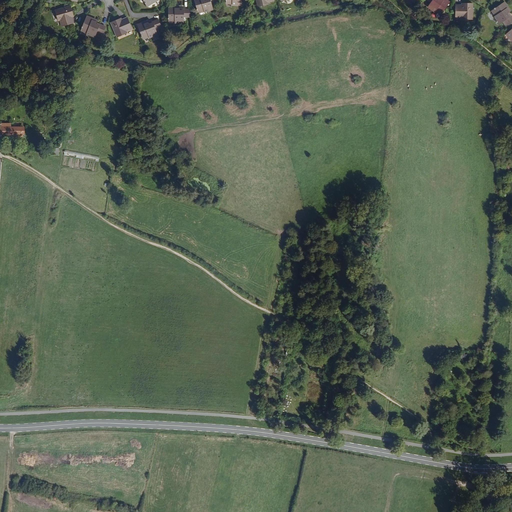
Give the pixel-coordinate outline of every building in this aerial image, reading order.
[(213,10),(212,4),(218,2),(217,0),(194,0),(198,13),(204,11),(205,12),(213,10)] [(442,15),(450,2),(446,0),(428,0),(431,2),(428,7),(435,12),(436,11),(442,15)] [(507,14),(508,13),(511,11),(504,2),(492,10),(496,15),(495,16),(500,24),(505,20),(508,26),(511,22),(511,18),(511,16),(509,17),(507,14)] [(473,20),(473,3),(466,3),(466,5),(462,5),(456,5),(456,17),(462,17),(462,19),(473,20)] [(73,13),(71,6),(56,10),(58,21),(61,20),(62,26),(74,23),(72,17),(71,13),(73,13)] [(190,17),(190,9),(184,9),(184,11),(180,11),(180,9),(180,7),(169,7),(169,22),(175,22),(175,23),(184,23),(184,17),(190,17)] [(103,34),(106,27),(100,24),(99,25),(96,24),(96,23),(97,20),(87,16),(82,30),(87,32),(87,33),(95,37),(97,31),(103,34)] [(133,29),(128,17),(122,20),(118,22),(118,20),(111,22),(118,38),(127,33),(127,31),(133,29)] [(156,29),(162,26),(159,19),(153,22),(153,23),(150,25),(149,23),(148,21),(138,25),(143,39),(149,36),(150,37),(158,34),(156,29)] [(9,134),(10,127),(9,127),(9,124),(0,124),(0,129),(0,128),(0,132),(0,134),(9,134)] [(111,158),(66,149),(65,155),(110,164),(111,158)]
